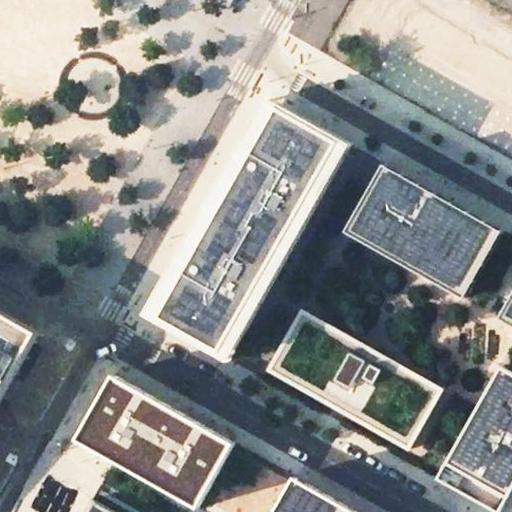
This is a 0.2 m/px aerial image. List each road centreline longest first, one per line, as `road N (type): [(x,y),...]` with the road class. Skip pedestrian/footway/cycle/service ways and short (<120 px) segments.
road 1 (residential): [(100,334),(416,511)]
road 2 (residential): [(255,58),(100,334)]
road 3 (residential): [(255,58),(511,204)]
road 4 (residential): [(0,511),(100,334)]
